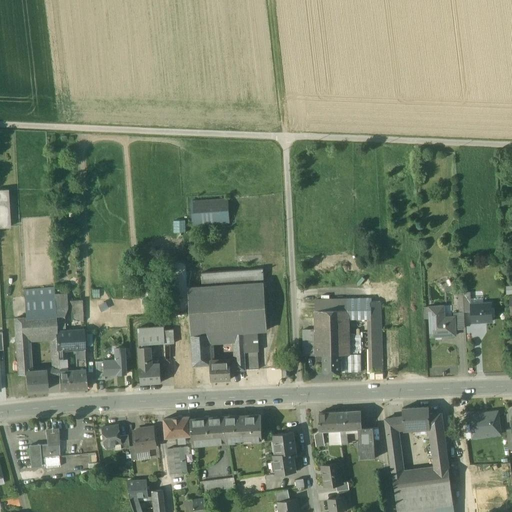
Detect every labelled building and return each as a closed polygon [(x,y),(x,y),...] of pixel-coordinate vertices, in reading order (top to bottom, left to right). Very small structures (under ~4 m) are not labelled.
[(8,190),(0,190),(0,227),(10,227),(8,190)] [(228,199),(192,201),(193,224),(229,222),(228,199)] [(263,269),(202,273),(203,287),(264,283),(263,269)] [(203,287),(188,288),(191,336),(210,335),(213,335),(211,316),(242,315),(255,314),(256,331),(267,331),(264,283),(203,287)] [(54,289),(24,290),(26,318),(55,316),(54,297),(54,289)] [(471,292),(463,292),(464,312),(464,313),(471,312),(471,304),(471,292)] [(66,295),(54,297),(55,316),(63,316),(67,309),(66,295)] [(370,299),(315,300),(315,311),(348,310),(348,319),(368,318),(371,318),(370,302),(370,299)] [(82,300),(70,301),(70,312),(75,312),(76,319),(83,321),(82,300)] [(380,302),(370,302),(371,318),(380,318),(380,302)] [(471,304),(471,312),(471,322),(492,321),(492,303),(471,304)] [(454,305),(440,306),(441,318),(454,317),(454,313),(454,305)] [(454,317),(441,318),(440,306),(430,307),(431,319),(430,319),(431,337),(456,335),(455,328),(455,317),(454,317)] [(348,310),(315,311),(315,329),(348,329),(348,319),(348,310)] [(464,312),(454,313),(454,317),(455,317),(455,328),(465,327),(464,313),(464,312)] [(255,314),(242,315),(244,333),(245,352),(258,351),(256,331),(255,314)] [(242,315),(211,316),(213,335),(235,334),(244,333),(242,315)] [(26,318),(15,318),(16,335),(28,334),(56,332),(56,325),(55,316),(26,318)] [(63,316),(55,316),(56,325),(64,325),(63,316)] [(381,371),(380,318),(371,318),(368,318),(369,371),(381,371)] [(64,325),(56,325),(56,332),(56,333),(65,333),(65,325),(64,325)] [(163,326),(138,328),(139,342),(147,342),(164,340),(164,329),(163,326)] [(172,329),(164,329),(164,340),(165,344),(174,343),(172,329)] [(348,329),(315,329),(315,330),(316,356),(322,355),(340,355),(349,355),(348,329)] [(316,356),(315,330),(303,330),(304,355),(316,356)] [(65,333),(56,333),(57,349),(65,348),(77,347),(85,347),(84,332),(65,333)] [(244,333),(235,334),(237,361),(238,371),(246,370),(245,357),(245,352),(244,333)] [(28,334),(16,335),(18,374),(26,373),(30,373),(28,334)] [(210,335),(191,336),(193,367),(211,366),(211,363),(212,363),(210,335)] [(174,343),(165,344),(165,358),(175,358),(174,343)] [(150,346),(139,347),(140,367),(151,366),(150,360),(150,346)] [(85,347),(77,347),(77,367),(80,371),(85,370),(86,370),(85,347)] [(65,348),(57,349),(57,350),(58,359),(64,358),(66,356),(65,348)] [(104,361),(104,374),(126,373),(125,349),(115,349),(116,361),(104,361)] [(340,355),(322,355),(323,373),(341,372),(340,355)] [(349,355),(340,355),(341,372),(360,371),(360,355),(349,355)] [(258,357),(245,357),(246,370),(259,370),(258,357)] [(97,379),(105,379),(104,374),(104,361),(96,362),(97,379)] [(212,363),(211,363),(211,366),(212,381),(231,380),(230,371),(238,371),(237,361),(212,363)] [(151,366),(140,367),(141,383),(160,382),(159,366),(158,366),(151,366)] [(67,389),(66,372),(66,370),(59,371),(59,374),(60,390),(67,389)] [(66,372),(67,389),(87,388),(85,370),(80,371),(66,372)] [(30,373),(26,373),(27,391),(46,390),(45,372),(30,373)] [(429,407),(403,409),(403,417),(403,428),(429,427),(431,427),(430,415),(429,407)] [(361,410),(338,412),(339,429),(340,429),(340,430),(347,429),(362,429),(361,410)] [(338,412),(320,413),(320,422),(319,422),(320,431),(340,430),(340,429),(339,429),(338,412)] [(500,435),(498,412),(470,415),(472,438),(500,435)] [(441,413),(430,415),(431,427),(429,427),(435,469),(449,467),(441,413)] [(261,414),(223,417),(227,442),(262,440),(261,414)] [(190,416),(164,418),(166,437),(178,436),(178,439),(181,438),(181,436),(184,435),(192,435),(190,419),(190,416)] [(223,417),(190,419),(192,435),(192,444),(227,442),(223,417)] [(403,417),(386,419),(393,475),(404,473),(403,463),(401,463),(396,429),(403,428),(403,417)] [(118,425),(101,428),(104,445),(105,445),(105,447),(107,448),(111,447),(113,446),(112,444),(121,443),(118,425)] [(153,427),(145,428),(145,429),(133,431),(136,445),(136,451),(137,451),(149,449),(149,448),(156,446),(153,427)] [(285,430),(284,433),(274,434),(277,454),(295,451),(293,432),(288,432),(288,430),(285,430)] [(374,431),(362,432),(362,433),(358,433),(360,459),(375,459),(374,431)] [(321,434),(314,435),(316,446),(323,445),(321,434)] [(58,443),(39,445),(40,458),(44,457),(44,455),(59,454),(58,443)] [(39,444),(29,445),(29,450),(29,454),(30,454),(30,459),(40,458),(39,445),(39,444)] [(136,445),(130,446),(130,447),(132,460),(138,459),(137,451),(136,451),(136,445)] [(181,447),(167,449),(170,473),(184,471),(181,447)] [(277,454),(274,454),(277,474),(295,471),(293,457),(296,455),(295,451),(277,454)] [(40,458),(30,459),(31,466),(40,465),(40,458)] [(339,464),(323,466),(326,486),(336,485),(342,484),(342,483),(339,464)] [(404,473),(393,475),(396,493),(422,489),(451,485),(449,467),(435,469),(404,473)] [(235,477),(202,481),(204,491),(236,487),(235,477)] [(303,478),(295,479),(297,487),(304,486),(303,478)] [(146,480),(128,482),(130,497),(136,496),(148,495),(146,480)] [(348,482),(342,483),(342,484),(336,485),(338,492),(339,491),(349,489),(348,482)] [(454,511),(451,485),(422,489),(396,493),(398,511),(454,511)] [(288,489),(276,491),(278,501),(290,499),(288,489)] [(349,489),(339,491),(340,498),(345,497),(346,507),(352,506),(349,489)] [(164,511),(163,490),(154,491),(156,511),(164,511)] [(141,511),(136,496),(130,497),(134,511),(141,511)] [(340,498),(329,499),(330,511),(339,511),(341,511),(347,511),(346,507),(345,497),(340,498)] [(205,498),(192,499),(194,511),(206,511),(207,511),(205,498)] [(290,499),(278,501),(279,511),(298,511),(296,498),(290,499)]
